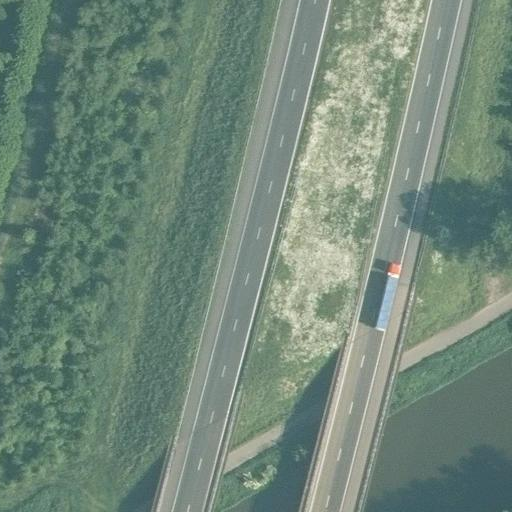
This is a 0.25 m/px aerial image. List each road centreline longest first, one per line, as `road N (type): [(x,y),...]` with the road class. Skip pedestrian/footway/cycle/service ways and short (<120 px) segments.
road 1 (motorway): [(315,0),(185,511)]
road 2 (motorway): [(323,511),(444,0)]
road 3 (unclassified): [(511,305),(151,511)]
